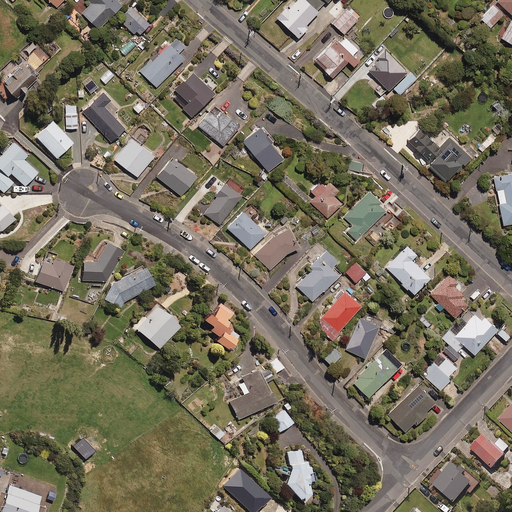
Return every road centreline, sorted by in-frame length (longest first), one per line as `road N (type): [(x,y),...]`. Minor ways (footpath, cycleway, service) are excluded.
road 1 (residential): [(407,471),(317,382),(234,281),(157,225),(108,201),(68,195)]
road 2 (residential): [(204,0),(511,286)]
road 3 (residential): [(511,358),(407,471)]
